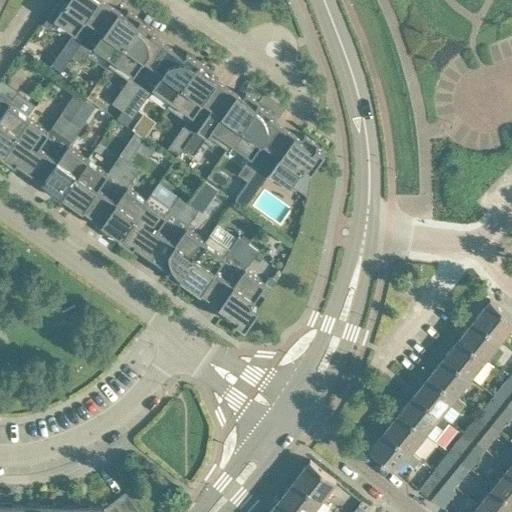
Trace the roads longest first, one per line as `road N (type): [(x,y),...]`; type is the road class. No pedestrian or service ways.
road 1 (tertiary): [(364,234),(366,134),(324,0)]
road 2 (residential): [(0,457),(67,444),(116,418),(185,336)]
road 3 (residential): [(0,207),(185,336)]
road 4 (tertiary): [(364,234),(339,331),(290,416)]
road 5 (residential): [(290,416),(415,511)]
road 6 (residential): [(473,245),(380,361)]
road 7 (residential): [(290,416),(209,363),(185,336)]
road 8 (tertiary): [(290,416),(212,511)]
